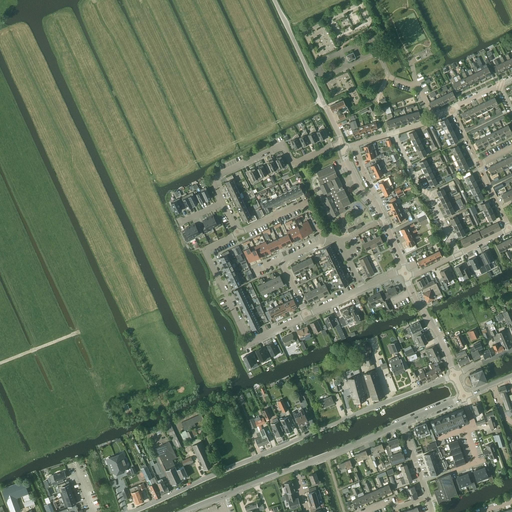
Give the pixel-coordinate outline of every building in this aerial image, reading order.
[(349,61),(355,58),(353,52),(346,55),(349,61)] [(508,60),(507,60),(504,61),(502,57),(499,58),(502,63),(505,70),(511,67),(508,60)] [(497,74),(505,70),(502,63),(499,64),(496,59),(494,61),(496,65),(493,67),(497,74)] [(481,64),(479,65),(481,69),(481,70),(485,77),(493,73),(491,68),(488,69),(487,67),(486,63),(482,65),(481,64)] [(473,68),(476,72),(479,80),(485,77),(481,70),(481,69),(478,71),(476,66),(473,68)] [(468,70),(470,75),(474,82),(479,80),(476,72),(472,74),(470,69),(468,70)] [(464,78),(468,85),(474,82),(470,75),(467,77),(464,72),(462,73),(464,78)] [(456,76),(459,81),(462,88),(468,85),(464,78),(461,79),(459,75),(456,76)] [(459,81),(455,82),(453,77),(451,79),(456,91),(462,88),(459,81)] [(452,91),(446,94),(450,101),(455,98),(452,91)] [(444,103),(450,101),(446,94),(441,97),(444,103)] [(438,106),(444,103),(441,97),(435,100),(438,106)] [(489,100),(492,107),(498,104),(494,97),(489,100)] [(342,108),(342,107),(346,106),(343,100),(330,106),(333,112),(336,110),(336,111),(336,112),(337,113),(338,114),(339,114),(340,114),(341,114),(342,113),(343,113),(343,112),(343,111),(343,110),(343,109),(343,108),(342,108)] [(438,106),(435,100),(429,102),(433,109),(438,106)] [(489,100),(483,103),(487,110),(492,107),(489,100)] [(481,112),(487,110),(483,103),(478,105),(481,112)] [(476,115),(481,112),(478,105),(472,108),(476,115)] [(476,115),(472,108),(467,111),(470,118),(476,115)] [(419,111),(412,113),(414,120),(421,118),(419,111)] [(465,121),(470,118),(467,111),(461,114),(465,121)] [(412,113),(406,115),(408,121),(414,120),(412,113)] [(402,123),(408,121),(406,115),(400,117),(402,123)] [(395,125),(402,123),(400,117),(393,119),(395,125)] [(443,127),(449,124),(447,118),(440,121),(443,127)] [(388,127),(395,125),(393,119),(387,121),(388,127)] [(356,122),(350,124),(354,137),(360,135),(358,128),(356,122)] [(375,122),(370,124),(372,131),(378,130),(375,122)] [(372,131),(370,124),(364,126),(366,133),(372,131)] [(444,129),(446,133),(452,130),(449,124),(443,127),(441,128),(442,130),(444,129)] [(315,128),(321,141),(325,139),(324,138),(328,136),(323,125),(323,126),(322,127),(321,127),(320,128),(319,129),(318,130),(318,131),(317,131),(315,128)] [(508,125),(502,128),(506,135),(511,132),(508,125)] [(366,133),(364,126),(358,128),(360,135),(366,133)] [(321,141),(315,128),(315,129),(314,129),(313,129),(312,130),(311,131),(310,132),(310,133),(308,134),(306,131),(312,144),(316,142),(316,141),(320,139),(321,141)] [(500,137),(506,135),(502,128),(497,130),(500,137)] [(415,130),(409,133),(411,140),(418,137),(415,130)] [(455,135),(452,130),(446,133),(449,138),(455,135)] [(495,140),(500,137),(497,130),(491,133),(495,140)] [(312,144),(306,131),(306,132),(305,132),(304,133),(303,134),(302,134),(302,135),(301,136),(299,137),(298,134),(304,147),(308,145),(307,144),(311,142),(312,144)] [(489,143),(495,140),(491,133),(486,136),(489,143)] [(303,147),(304,147),(298,134),(297,134),(298,134),(297,135),(296,135),(295,136),(294,137),(293,138),(293,139),(291,140),(292,144),(291,144),(293,147),(295,150),(299,148),(298,147),(302,145),(303,147)] [(455,135),(449,138),(451,144),(452,144),(456,142),(458,141),(455,135)] [(484,145),(489,143),(486,136),(481,138),(484,145)] [(418,137),(411,140),(414,145),(421,142),(418,137)] [(484,145),(481,138),(475,141),(478,148),(484,145)] [(421,142),(414,145),(417,152),(424,149),(421,142)] [(364,147),(365,153),(376,150),(374,144),(364,147)] [(451,148),(453,154),(460,151),(457,145),(451,148)] [(424,149),(417,152),(420,158),(427,155),(424,149)] [(375,150),(365,153),(367,159),(377,156),(375,150)] [(453,154),(456,160),(463,157),(460,151),(453,154)] [(395,152),(389,155),(391,159),(392,159),(394,162),(398,159),(395,153),(396,153),(396,152),(395,152)] [(272,159),(278,172),(278,171),(279,171),(280,170),(281,169),(282,168),(283,167),(283,166),(285,165),(281,156),(277,158),(277,159),(273,161),(272,159)] [(456,160),(459,166),(466,162),(463,157),(456,160)] [(278,172),(272,159),(268,161),(269,163),(265,165),(270,175),(271,174),(272,173),(273,172),(274,171),(275,170),(277,169),(278,172)] [(425,159),(419,162),(422,168),(428,165),(425,159)] [(502,169),(508,167),(504,160),(499,162),(502,169)] [(466,162),(459,166),(462,171),(468,168),(466,162)] [(493,165),(497,172),(502,169),(499,162),(493,165)] [(370,166),(373,172),(380,169),(377,163),(370,166)] [(317,171),(309,174),(313,182),(335,172),(332,164),(317,171)] [(255,170),(260,180),(261,180),(262,179),(263,178),(264,177),(265,176),(265,175),(267,174),(262,165),(258,167),(259,168),(255,170)] [(428,165),(422,168),(425,174),(431,171),(428,165)] [(497,172),(493,165),(488,168),(491,175),(497,172)] [(260,180),(255,170),(254,168),(250,170),(251,171),(246,173),(251,184),(252,184),(252,183),(253,182),(254,182),(255,181),(256,180),(257,179),(256,178),(258,178),(260,180)] [(380,169),(373,172),(376,178),(383,175),(380,169)] [(431,171),(425,174),(428,180),(434,177),(431,171)] [(335,172),(320,179),(318,180),(320,185),(319,185),(321,188),(327,185),(328,187),(340,181),(338,177),(337,177),(335,172)] [(468,183),(474,180),(472,174),(465,177),(468,183)] [(227,187),(235,184),(232,179),(233,178),(232,175),(226,178),(228,181),(224,182),(227,187)] [(434,177),(428,180),(431,186),(437,183),(434,177)] [(379,183),(381,189),(388,186),(385,180),(379,183)] [(477,186),(474,180),(468,183),(471,189),(477,186)] [(342,186),(340,181),(328,187),(327,185),(321,188),(324,194),(326,193),(327,196),(323,198),(332,217),(346,210),(344,207),(351,204),(343,189),(342,186)] [(229,192),(237,188),(235,184),(227,187),(229,192)] [(296,184),(291,187),(292,189),(296,198),(301,195),(301,194),(303,192),(299,184),(296,186),(296,184)] [(388,186),(381,189),(384,196),(391,192),(390,189),(393,188),(392,185),(388,186)] [(480,191),(477,186),(471,189),(474,194),(480,191)] [(200,189),(201,192),(206,201),(211,198),(205,187),(200,189)] [(442,187),(436,190),(439,197),(445,194),(442,187)] [(239,193),(237,188),(229,192),(231,197),(239,193)] [(291,200),(296,198),(292,189),(287,192),(291,200)] [(483,197),(480,191),(474,194),(476,200),(483,197)] [(192,192),(187,195),(192,206),(198,204),(192,192)] [(201,192),(196,194),(200,203),(206,201),(201,192)] [(286,202),(291,200),(287,192),(282,194),(286,202)] [(510,199),(507,192),(501,195),(504,202),(510,199)] [(234,202),(242,198),(239,193),(231,197),(234,202)] [(282,194),(277,196),(281,204),(286,202),(282,194)] [(445,194),(439,197),(442,203),(448,200),(445,194)] [(192,206),(187,195),(181,197),(187,209),(192,206)] [(281,204),(277,196),(272,199),(276,207),(281,204)] [(391,209),(398,206),(395,200),(396,200),(395,197),(390,200),(391,202),(388,203),(391,209)] [(170,206),(172,211),(174,210),(175,213),(182,210),(179,205),(182,204),(179,198),(173,201),(173,202),(171,203),(172,206),(170,206)] [(236,207),(244,203),(242,198),(234,202),(236,207)] [(276,207),(272,199),(267,201),(271,209),(276,207)] [(448,200),(442,203),(445,209),(451,206),(448,200)] [(266,212),(271,209),(267,201),(262,203),(264,207),(266,212)] [(483,210),(490,207),(488,201),(481,205),(483,210)] [(238,212),(246,208),(244,203),(236,207),(238,212)] [(401,212),(398,206),(391,209),(394,216),(401,212)] [(451,206),(445,209),(448,215),(454,212),(451,206)] [(493,212),(490,207),(483,210),(486,216),(493,212)] [(241,217),(249,213),(246,208),(238,212),(241,217)] [(401,212),(394,216),(397,222),(400,221),(401,223),(406,221),(405,218),(404,219),(401,212)] [(493,212),(486,216),(489,221),(496,218),(493,212)] [(251,217),(249,213),(241,217),(243,222),(246,220),(248,223),(257,219),(255,215),(251,217)] [(211,216),(207,218),(212,227),(217,225),(218,227),(221,226),(218,218),(215,219),(213,216),(211,217),(211,216)] [(456,216),(450,219),(453,225),(459,222),(456,216)] [(212,227),(207,218),(204,219),(205,220),(202,221),(205,226),(202,228),(205,233),(208,232),(207,230),(212,227)] [(303,227),(307,235),(313,232),(307,221),(302,223),(303,227)] [(459,222),(453,225),(456,231),(462,228),(459,222)] [(497,222),(492,225),(495,232),(501,229),(497,222)] [(192,225),(189,226),(195,238),(203,234),(200,227),(197,228),(195,224),(193,225),(192,225)] [(489,235),(495,232),(492,225),(486,228),(489,235)] [(185,230),(182,232),(186,242),(195,238),(189,226),(186,228),(187,228),(184,229),(185,230)] [(400,229),(403,235),(410,232),(407,226),(400,229)] [(303,237),(299,229),(298,227),(292,229),(297,240),(303,238),(303,237)] [(303,237),(307,235),(303,227),(299,229),(303,237)] [(462,228),(456,231),(459,237),(465,234),(462,228)] [(489,235),(486,228),(480,231),(483,238),(489,235)] [(297,240),(292,229),(287,232),(288,234),(291,242),(292,243),(297,240)] [(412,238),(410,232),(403,235),(406,241),(412,238)] [(478,232),(472,235),(476,241),(482,238),(478,232)] [(286,245),(291,242),(288,234),(282,237),(286,245)] [(374,238),(377,246),(383,243),(380,236),(376,237),(375,234),(372,235),(374,238)] [(470,244),(476,241),(472,235),(467,237),(470,244)] [(281,247),(286,245),(282,237),(277,239),(281,247)] [(377,246),(374,238),(370,240),(369,237),(367,238),(368,241),(371,248),(377,246)] [(470,244),(467,237),(461,240),(464,247),(470,244)] [(412,238),(406,241),(409,247),(415,244),(412,238)] [(277,239),(272,242),(276,250),(281,247),(277,239)] [(366,251),(371,248),(368,241),(365,243),(363,240),(361,241),(366,251)] [(505,249),(511,246),(508,240),(502,242),(505,249)] [(270,252),(267,244),(266,242),(260,245),(265,256),(271,253),(270,252)] [(270,252),(276,250),(272,242),(267,244),(270,252)] [(499,251),(505,249),(502,242),(496,245),(499,251)] [(256,250),(259,257),(260,259),(265,256),(260,245),(255,247),(256,250)] [(322,255),(333,250),(330,245),(323,248),(324,251),(321,253),(322,255)] [(255,260),(251,252),(249,248),(244,251),(249,262),(255,260)] [(223,256),(218,259),(220,264),(229,259),(232,258),(228,250),(222,253),(223,256)] [(259,257),(256,250),(251,252),(255,260),(259,257)] [(327,258),(335,255),(333,250),(322,255),(323,257),(326,255),(327,258)] [(439,251),(434,253),(437,259),(442,256),(439,251)] [(480,257),(478,260),(484,271),(489,269),(484,261),(490,260),(486,251),(479,255),(480,257)] [(431,262),(437,259),(434,253),(428,256),(431,262)] [(337,259),(335,255),(327,258),(329,261),(326,263),(326,265),(337,259)] [(359,267),(362,266),(369,262),(366,256),(359,260),(361,263),(358,265),(359,267)] [(426,264),(431,262),(428,256),(423,259),(426,264)] [(311,257),(306,260),(309,267),(314,265),(311,257)] [(474,258),(470,260),(474,269),(476,268),(477,272),(482,269),(481,266),(479,263),(477,264),(474,258)] [(220,264),(223,268),(232,264),(229,259),(220,264)] [(340,264),(337,259),(326,265),(327,267),(331,265),(332,268),(340,264)] [(426,264),(423,259),(417,261),(420,267),(426,264)] [(309,267),(306,260),(301,262),(304,270),(309,267)] [(304,270),(301,262),(296,264),(300,272),(304,270)] [(369,262),(362,266),(363,269),(360,271),(361,273),(364,272),(372,268),(369,262)] [(232,264),(223,268),(225,273),(234,269),(232,264)] [(300,272),(296,264),(291,267),(295,274),(300,272)] [(340,264),(332,268),(333,271),(330,273),(331,274),(342,269),(340,264)] [(467,278),(471,276),(468,269),(465,271),(462,264),(455,267),(459,277),(465,274),(467,278)] [(374,274),(372,268),(364,272),(366,275),(363,276),(364,279),(374,274)] [(448,268),(440,272),(442,276),(442,278),(445,282),(451,279),(452,277),(448,268)] [(234,269),(225,273),(227,278),(236,274),(239,273),(238,271),(236,272),(234,269)] [(345,274),(342,269),(331,274),(332,276),(335,275),(337,278),(345,274)] [(239,273),(236,274),(227,278),(230,283),(241,278),(239,273)] [(274,289),(280,286),(274,273),(270,275),(271,278),(272,278),(272,279),(270,280),(274,289)] [(275,273),(274,273),(280,286),(284,284),(285,286),(287,286),(282,274),(276,277),(275,276),(276,276),(275,273)] [(345,274),(337,278),(338,281),(335,282),(336,284),(347,279),(345,274)] [(241,278),(230,283),(232,288),(243,283),(241,278)] [(274,289),(270,280),(265,282),(265,281),(264,278),(262,279),(268,292),(274,289)] [(422,278),(417,281),(420,287),(422,286),(423,289),(430,286),(435,283),(434,283),(433,280),(430,282),(429,282),(429,283),(425,285),(422,278)] [(268,292),(262,279),(259,280),(260,283),(261,283),(261,284),(258,286),(262,295),(268,292)] [(349,284),(347,279),(336,284),(337,286),(340,285),(341,288),(349,284)] [(430,286),(424,289),(423,289),(425,293),(423,293),(428,303),(431,301),(431,300),(442,295),(436,283),(435,283),(430,286)] [(319,287),(315,289),(319,298),(324,296),(320,287),(321,286),(320,284),(318,285),(319,287)] [(321,286),(320,287),(324,296),(329,293),(325,284),(321,286)] [(389,293),(386,294),(387,298),(397,293),(398,293),(401,292),(398,286),(395,287),(391,289),(390,288),(387,289),(389,293)] [(242,287),(233,291),(235,295),(244,291),(242,287)] [(308,292),(304,294),(309,303),(314,301),(309,292),(311,291),(310,289),(307,290),(308,292)] [(311,291),(309,292),(314,301),(319,298),(315,289),(311,291)] [(246,296),(244,291),(235,295),(238,300),(246,296)] [(368,298),(371,303),(368,304),(370,308),(374,307),(373,305),(383,300),(379,293),(368,298)] [(246,296),(238,300),(240,304),(248,300),(246,296)] [(288,301),(293,311),(295,310),(294,308),(297,306),(293,299),(288,301)] [(248,300),(240,304),(242,308),(250,304),(248,300)] [(291,312),(293,311),(288,301),(283,303),(287,311),(290,310),(291,312)] [(284,313),(287,311),(283,303),(278,306),(283,315),(285,314),(284,313)] [(250,304),(242,308),(244,313),(253,308),(254,308),(252,304),(250,304)] [(283,315),(278,306),(273,308),(277,316),(280,315),(281,316),(283,315)] [(355,323),(361,320),(357,312),(356,312),(353,307),(349,308),(349,307),(344,309),(340,311),(343,318),(339,319),(342,326),(346,324),(345,320),(352,316),(355,323)] [(253,308),(244,313),(246,317),(255,313),(253,308)] [(274,317),(277,316),(273,308),(268,310),(273,320),(275,319),(274,317)] [(504,312),(502,313),(507,325),(511,323),(511,325),(511,320),(508,310),(506,311),(504,312)] [(257,317),(255,313),(246,317),(248,321),(257,317)] [(336,325),(339,323),(336,318),(334,319),(331,315),(324,318),(328,327),(336,324),(336,325)] [(257,317),(248,321),(250,326),(259,321),(257,317)] [(261,326),(259,321),(250,326),(252,330),(261,326)] [(314,333),(321,329),(317,321),(310,324),(314,333)] [(423,329),(419,321),(409,326),(413,333),(410,334),(412,338),(421,333),(420,330),(423,329)] [(495,343),(500,341),(497,333),(493,322),(492,322),(487,324),(492,336),(495,334),(496,336),(493,337),(495,343)] [(307,327),(297,332),(301,340),(311,335),(307,327)] [(479,337),(476,329),(470,331),(474,339),(479,337)] [(504,330),(497,333),(500,341),(502,345),(504,350),(511,347),(504,330)] [(423,332),(421,333),(412,338),(413,340),(417,338),(421,346),(428,342),(423,332)] [(285,346),(288,344),(295,341),(297,344),(299,342),(297,337),(294,338),(292,333),(282,338),(285,346)] [(466,344),(461,334),(455,336),(459,347),(466,344)] [(400,350),(397,341),(390,343),(394,353),(400,350)] [(474,347),(469,349),(471,352),(474,359),(480,356),(477,350),(482,348),(479,342),(473,345),(474,347)] [(275,346),(273,343),(270,344),(269,343),(268,344),(268,345),(267,346),(272,355),(273,356),(281,352),(278,345),(275,346)] [(496,353),(504,350),(502,345),(499,347),(497,344),(493,345),(496,353)] [(425,350),(429,358),(431,361),(434,359),(435,361),(441,358),(435,345),(425,350)] [(255,351),(260,361),(264,359),(265,362),(271,359),(268,352),(265,354),(262,348),(255,351)] [(482,352),(484,358),(484,360),(492,357),(489,349),(482,352)] [(456,357),(457,358),(460,365),(469,361),(466,353),(456,357)] [(243,357),(243,358),(248,367),(252,365),(253,368),(258,365),(255,360),(252,361),(249,354),(243,357)] [(368,357),(364,358),(366,366),(374,363),(372,356),(371,356),(368,357)] [(382,364),(381,359),(378,360),(381,369),(388,367),(386,362),(382,364)] [(390,363),(391,367),(390,367),(392,371),(393,371),(394,375),(405,370),(401,359),(390,363)] [(432,365),(437,376),(439,375),(438,374),(442,372),(438,365),(435,367),(434,364),(432,365)] [(435,377),(437,376),(432,365),(433,366),(431,367),(432,369),(429,370),(433,379),(435,378),(435,377)] [(431,380),(433,379),(429,370),(426,372),(425,370),(423,371),(423,369),(421,370),(422,373),(419,374),(422,382),(426,380),(427,381),(431,379),(431,380)] [(474,386),(486,381),(482,369),(470,374),(474,386)] [(366,380),(378,376),(376,370),(364,374),(366,380)] [(360,376),(354,377),(348,379),(353,398),(365,394),(360,376)] [(378,376),(366,380),(370,394),(382,390),(378,376)] [(505,385),(497,388),(499,393),(500,393),(506,391),(507,391),(506,387),(505,385)] [(382,390),(370,394),(372,400),(384,396),(382,390)] [(506,391),(500,393),(506,409),(511,407),(506,391)] [(365,394),(353,398),(354,403),(366,400),(365,394)] [(323,407),(334,403),(331,396),(320,401),(323,407)] [(278,401),(283,412),(287,410),(282,399),(278,401)] [(476,404),(473,405),(476,415),(480,414),(479,412),(482,411),(479,403),(478,403),(476,403),(476,404)] [(267,408),(262,410),(266,420),(271,418),(267,408)] [(462,424),(461,424),(468,421),(466,416),(463,409),(456,411),(451,413),(448,414),(445,415),(442,417),(442,416),(436,419),(431,421),(436,434),(441,432),(449,429),(449,430),(458,427),(458,426),(462,424)] [(296,418),(295,418),(296,422),(297,422),(299,426),(300,425),(300,427),(305,425),(304,423),(308,421),(302,410),(299,411),(301,416),(296,418)] [(494,415),(493,411),(486,413),(490,428),(497,426),(495,420),(494,415)] [(201,414),(181,423),(185,430),(196,426),(195,423),(204,419),(201,414)] [(255,421),(257,426),(265,423),(263,418),(260,419),(259,416),(254,419),(255,421)] [(293,429),(288,417),(288,416),(282,419),(282,417),(279,418),(286,433),(293,429)] [(252,418),(248,420),(249,423),(252,429),(256,427),(252,418)] [(176,449),(181,446),(169,420),(163,422),(176,449)] [(275,432),(277,437),(284,433),(278,421),(271,424),(273,429),(275,432)] [(426,422),(414,427),(415,430),(414,431),(415,434),(416,434),(417,435),(421,433),(422,437),(426,435),(425,432),(429,430),(426,422)] [(203,426),(197,429),(199,435),(205,432),(203,426)] [(184,442),(198,436),(194,428),(181,434),(184,442)] [(259,430),(260,432),(262,436),(260,437),(263,444),(269,442),(263,428),(259,430)] [(258,447),(263,444),(260,437),(262,436),(260,432),(256,433),(258,437),(255,439),(258,447)] [(502,433),(496,435),(492,436),(494,442),(497,441),(499,446),(505,444),(502,433)] [(211,461),(201,440),(200,437),(190,441),(192,445),(201,465),(211,461)] [(392,465),(406,460),(398,437),(388,441),(389,444),(385,445),(392,465)] [(448,444),(450,449),(459,446),(457,440),(448,444)] [(155,448),(163,464),(172,460),(177,457),(169,441),(155,448)] [(382,443),(376,446),(379,452),(384,449),(382,443)] [(489,455),(491,459),(497,456),(492,443),(486,445),(487,449),(483,451),(485,456),(489,455)] [(379,452),(376,446),(370,448),(374,457),(380,455),(378,452),(379,452)] [(450,449),(452,455),(461,452),(459,446),(450,449)] [(360,452),(363,458),(368,456),(366,450),(360,452)] [(357,461),(363,458),(360,452),(355,455),(357,461)] [(453,461),(464,457),(461,452),(452,455),(454,460),(453,461)] [(119,454),(114,455),(120,471),(122,472),(123,471),(122,469),(125,468),(126,467),(125,464),(126,463),(124,458),(123,458),(121,455),(119,454)] [(108,458),(107,461),(111,470),(112,469),(114,472),(116,473),(120,471),(114,455),(114,456),(108,458)] [(184,466),(193,461),(191,457),(182,461),(184,466)] [(466,463),(464,457),(453,461),(455,467),(466,463)] [(344,462),(347,468),(350,467),(351,469),(354,468),(350,459),(344,462)] [(172,460),(163,464),(165,469),(172,484),(182,480),(181,479),(182,479),(177,469),(175,465),(172,460)] [(211,461),(201,465),(203,470),(213,466),(212,465),(214,464),(212,460),(211,461)] [(341,470),(347,468),(344,462),(339,464),(341,470)] [(137,472),(134,466),(130,468),(131,471),(126,472),(127,476),(132,474),(137,472)] [(149,479),(152,478),(146,466),(141,469),(147,480),(149,479)] [(177,469),(182,479),(188,476),(183,466),(177,469)] [(482,467),(478,468),(482,478),(488,476),(491,475),(489,472),(486,473),(484,467),(482,468),(482,467)] [(471,475),(472,478),(473,478),(475,477),(477,480),(482,478),(478,468),(475,469),(476,470),(473,471),(474,474),(471,475)] [(59,480),(62,479),(66,477),(67,477),(65,471),(64,471),(57,473),(53,475),(55,481),(52,482),(53,485),(60,483),(59,480)] [(318,485),(322,483),(321,481),(319,482),(316,472),(309,475),(312,483),(317,481),(318,485)] [(438,478),(435,479),(438,489),(434,491),(439,504),(451,500),(450,496),(457,494),(450,473),(438,477),(438,478)] [(465,473),(462,474),(466,487),(475,484),(473,478),(472,478),(470,479),(467,473),(465,474),(465,473)] [(466,487),(462,474),(458,475),(459,476),(456,477),(458,483),(456,484),(457,487),(460,486),(465,485),(466,487)] [(156,476),(152,478),(155,484),(157,483),(161,490),(166,488),(163,481),(162,479),(158,481),(156,476)] [(152,478),(149,479),(152,485),(149,486),(155,499),(155,498),(160,496),(155,484),(152,478)] [(24,481),(2,489),(10,511),(14,511),(17,511),(20,510),(15,497),(28,492),(24,481)] [(284,494),(285,497),(294,495),(293,491),(295,491),(292,481),(284,483),(287,493),(284,494)] [(57,485),(60,492),(71,488),(69,484),(66,485),(65,482),(57,485)] [(129,488),(131,492),(135,504),(144,501),(140,491),(143,491),(142,489),(145,487),(143,483),(129,488)] [(389,484),(382,487),(385,493),(391,491),(389,484)] [(379,496),(385,493),(382,487),(376,490),(379,496)] [(61,496),(60,496),(60,498),(62,497),(73,493),(72,492),(71,488),(60,492),(61,496)] [(131,497),(127,488),(124,489),(122,493),(124,499),(131,497)] [(373,498),(379,496),(376,490),(370,492),(373,498)] [(310,493),(307,493),(308,496),(310,502),(318,499),(317,494),(316,491),(310,493)] [(418,497),(416,491),(410,493),(412,499),(418,497)] [(367,501),(373,498),(370,492),(364,495),(367,501)] [(73,493),(62,497),(64,502),(74,498),(74,497),(73,493)] [(294,495),(285,497),(286,501),(288,501),(290,508),(300,505),(298,497),(295,498),(294,495)] [(361,503),(367,501),(364,495),(358,497),(361,503)] [(361,503),(358,497),(352,500),(354,506),(361,503)] [(64,502),(65,507),(76,503),(74,498),(64,502)] [(320,505),(318,499),(310,502),(311,507),(314,506),(315,509),(321,507),(320,505)] [(245,506),(247,511),(254,509),(254,511),(255,511),(260,511),(257,502),(245,506)] [(52,511),(54,511),(50,503),(47,504),(44,506),(46,511),(52,511)]
